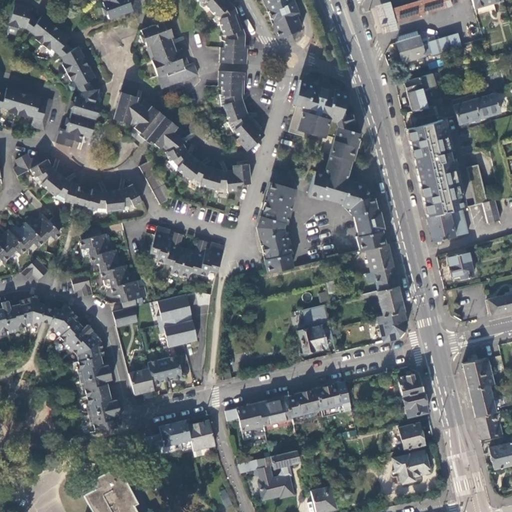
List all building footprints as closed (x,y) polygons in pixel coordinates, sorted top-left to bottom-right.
[(107,14),(108,19),(131,10),(127,0),(102,0),(104,2),(103,2),(104,6),(102,7),(105,15),(107,14)] [(197,0),(200,1),(203,0),(206,1),(206,6),(214,16),(218,16),(220,18),(218,22),(223,33),(226,35),(227,40),(223,42),(223,48),(220,47),(219,62),(245,64),(246,49),(243,48),(244,36),(241,35),(232,10),(234,8),(226,0),(197,0)] [(268,0),(269,2),(277,24),(279,23),(284,36),(293,40),(297,31),(302,29),(297,16),(299,15),(294,3),(293,0),(268,0)] [(395,22),(418,16),(415,3),(423,1),(426,13),(449,7),(447,0),(421,0),(392,8),(395,22)] [(372,6),(380,35),(396,30),(387,1),(372,6)] [(415,3),(418,16),(419,16),(427,14),(426,13),(423,1),(415,3)] [(473,8),(475,15),(494,9),(492,2),(473,8)] [(81,135),(89,137),(96,116),(99,115),(100,111),(98,107),(99,104),(91,102),(92,98),(94,99),(97,90),(103,90),(103,89),(103,88),(91,90),(87,82),(97,77),(93,69),(90,70),(81,54),(84,53),(80,46),(71,50),(64,44),(70,36),(64,31),(62,32),(48,21),(49,19),(43,14),(36,22),(29,16),(32,7),(24,5),(23,7),(14,5),(8,25),(17,28),(18,25),(26,27),(35,36),(33,39),(49,50),(50,48),(61,56),(65,64),(62,65),(70,81),(73,79),(80,91),(78,98),(75,97),(73,101),(71,101),(69,108),(71,109),(65,129),(60,128),(55,143),(70,147),(73,140),(79,142),(81,135)] [(196,76),(192,66),(185,69),(184,66),(187,65),(188,64),(182,49),(177,51),(166,18),(156,21),(157,24),(140,30),(141,34),(139,35),(142,43),(144,42),(161,89),(196,76)] [(396,41),(416,35),(415,31),(398,36),(396,40),(396,41)] [(422,35),(422,33),(416,35),(396,41),(395,42),(398,52),(401,62),(423,55),(423,54),(421,49),(428,47),(426,38),(424,34),(422,35)] [(455,33),(437,38),(441,51),(459,46),(455,33)] [(430,52),(430,55),(441,51),(437,38),(434,39),(433,36),(426,38),(428,47),(430,52)] [(244,87),(245,73),(219,71),(218,86),(221,86),(221,95),(220,95),(221,106),(222,106),(227,121),(227,122),(232,131),(234,131),(239,137),(236,139),(246,150),(263,135),(249,119),(247,120),(245,116),(246,114),(242,101),(238,99),(238,95),(240,93),(241,87),(244,87)] [(433,85),(430,73),(402,82),(410,111),(425,107),(424,104),(420,89),(433,85)] [(360,134),(360,133),(350,131),(348,123),(355,121),(354,116),(353,114),(346,115),(344,107),(347,93),(334,90),(333,92),(322,88),(313,86),(314,84),(299,79),(292,104),(296,105),(288,133),(322,142),(319,151),(329,154),(352,161),(360,134)] [(0,106),(9,109),(8,112),(26,117),(27,115),(33,117),(30,127),(43,131),(53,100),(45,98),(44,100),(14,91),(15,88),(7,86),(4,97),(0,95),(0,106)] [(137,96),(121,92),(113,119),(128,124),(133,128),(129,133),(142,143),(146,138),(164,153),(182,143),(184,142),(180,138),(183,132),(144,100),(139,105),(135,102),(137,96)] [(498,112),(493,93),(472,99),(477,118),(498,112)] [(477,118),(472,99),(451,105),(453,113),(456,124),(477,118)] [(431,113),(429,106),(427,106),(425,107),(410,111),(409,112),(413,126),(434,120),(433,119),(437,117),(435,112),(431,113)] [(413,126),(406,128),(411,150),(425,216),(444,211),(444,213),(460,209),(466,208),(449,141),(443,118),(434,120),(413,126)] [(184,150),(182,143),(164,153),(168,160),(167,161),(175,170),(176,169),(182,175),(195,159),(190,155),(186,156),(184,153),(184,150)] [(30,168),(40,163),(36,157),(30,160),(27,154),(15,160),(18,166),(14,169),(17,176),(30,170),(30,168)] [(352,161),(329,154),(324,174),(347,180),(351,166),(352,161)] [(195,159),(182,175),(189,180),(188,181),(198,187),(199,185),(207,187),(212,169),(207,167),(203,169),(200,168),(200,163),(195,159)] [(47,190),(59,175),(54,171),(58,161),(55,160),(52,167),(51,167),(46,160),(40,163),(30,168),(30,170),(34,176),(32,178),(40,187),(41,186),(47,190)] [(150,160),(139,166),(159,204),(171,198),(150,160)] [(233,171),(235,185),(249,184),(247,165),(233,166),(233,171)] [(481,204),(487,202),(478,166),(467,168),(475,205),(481,204)] [(227,191),(235,190),(235,185),(233,171),(226,171),(224,175),(220,174),(219,171),(212,169),(207,187),(215,190),(215,191),(227,192),(227,191)] [(382,223),(378,209),(376,210),(373,196),(363,185),(347,180),(324,174),(315,171),(308,194),(308,196),(321,200),(322,198),(351,207),(358,236),(356,237),(360,251),(364,250),(364,249),(384,244),(381,231),(383,231),(382,223)] [(72,202),(76,191),(77,186),(70,183),(68,181),(75,176),(73,174),(64,179),(59,175),(47,190),(54,196),(53,197),(63,203),(64,201),(72,204),(72,202)] [(133,206),(141,202),(132,185),(125,188),(124,189),(122,189),(124,181),(121,180),(118,191),(113,191),(114,211),(122,210),(123,211),(134,208),(133,206)] [(114,211),(113,191),(106,192),(101,183),(99,184),(102,192),(99,192),(97,191),(92,190),(90,196),(86,207),(86,208),(94,210),(94,212),(106,214),(106,212),(114,211)] [(290,203),(294,190),(270,183),(257,225),(267,274),(293,268),(289,255),(291,254),(287,232),(285,233),(283,227),(284,224),(286,225),(293,203),(290,203)] [(72,202),(86,207),(90,196),(76,191),(72,202)] [(486,224),(498,221),(493,200),(487,202),(481,204),(486,224)] [(427,222),(431,242),(435,241),(466,234),(460,209),(444,213),(444,211),(425,216),(427,222)] [(57,231),(63,226),(53,216),(48,221),(42,215),(36,221),(32,216),(25,223),(43,241),(46,238),(52,238),(54,240),(60,234),(57,231)] [(37,248),(43,241),(25,223),(19,228),(15,224),(8,230),(26,249),(29,246),(35,246),(37,248)] [(168,238),(170,230),(157,227),(149,252),(154,254),(156,259),(165,262),(172,239),(168,238)] [(98,228),(95,229),(81,232),(83,239),(80,240),(81,249),(84,249),(89,252),(90,256),(115,250),(113,241),(109,242),(106,243),(104,235),(100,236),(98,228)] [(20,255),(26,249),(8,230),(2,236),(0,233),(0,247),(9,256),(12,253),(18,253),(20,255)] [(182,236),(174,233),(172,239),(165,262),(167,265),(169,265),(171,271),(179,273),(186,250),(178,248),(182,236)] [(186,250),(179,273),(187,276),(193,272),(197,274),(198,272),(205,249),(206,243),(198,240),(194,252),(186,250)] [(211,271),(216,272),(224,247),(210,243),(208,250),(205,249),(198,272),(206,274),(206,273),(211,271)] [(389,253),(386,243),(384,244),(364,249),(364,250),(370,272),(372,271),(392,266),(389,253)] [(0,260),(1,261),(2,262),(9,256),(0,247),(0,260)] [(446,257),(466,252),(465,247),(445,253),(446,257)] [(117,258),(115,250),(90,256),(91,265),(94,264),(99,267),(100,271),(125,265),(123,256),(117,258)] [(458,275),(459,278),(472,275),(466,252),(446,257),(445,257),(450,276),(458,275)] [(30,264),(36,270),(41,265),(35,259),(30,264)] [(30,264),(21,273),(27,280),(32,274),(36,270),(30,264)] [(32,274),(38,280),(47,271),(41,265),(36,270),(32,274)] [(110,287),(135,281),(133,272),(127,274),(125,265),(100,271),(102,280),(105,279),(109,282),(110,287)] [(393,273),(392,266),(372,271),(374,282),(380,280),(382,289),(396,286),(393,273)] [(364,273),(366,282),(373,281),(376,291),(382,289),(380,280),(374,282),(372,271),(370,272),(364,273)] [(80,283),(88,281),(86,274),(78,276),(80,283)] [(78,276),(70,278),(73,291),(81,290),(80,283),(78,276)] [(80,283),(81,290),(83,296),(91,294),(88,281),(80,283)] [(137,289),(135,281),(110,287),(112,296),(115,295),(120,298),(123,309),(132,307),(134,307),(136,306),(134,299),(146,296),(144,287),(137,289)] [(399,296),(396,286),(382,289),(376,291),(362,294),(363,298),(376,294),(381,313),(375,314),(375,317),(402,310),(399,296)] [(319,302),(327,301),(326,291),(318,292),(319,302)] [(191,293),(170,298),(174,315),(187,312),(195,310),(191,293)] [(490,316),(511,310),(511,293),(486,300),(490,316)] [(32,297),(18,300),(19,305),(24,327),(30,326),(38,327),(40,321),(44,307),(45,305),(38,302),(39,299),(32,297)] [(174,315),(170,298),(136,306),(134,307),(138,326),(175,317),(174,315)] [(9,307),(8,302),(0,303),(2,309),(7,331),(8,333),(19,331),(18,329),(24,327),(19,305),(9,307)] [(296,331),(302,353),(326,347),(325,343),(332,342),(331,337),(329,329),(323,304),(301,310),(306,329),(296,331)] [(54,310),(49,324),(47,330),(53,332),(58,337),(76,321),(78,318),(68,308),(62,306),(61,309),(54,307),(54,310)] [(49,324),(54,310),(44,307),(40,321),(49,324)] [(112,312),(116,326),(136,322),(132,307),(123,309),(112,312)] [(403,316),(402,310),(375,317),(381,342),(399,338),(406,326),(403,316)] [(189,319),(187,312),(174,315),(175,317),(176,323),(189,319)] [(88,334),(92,330),(87,325),(83,328),(76,321),(58,337),(64,342),(62,344),(69,352),(71,350),(88,334)] [(329,329),(331,337),(339,335),(337,327),(329,329)] [(100,356),(104,355),(100,342),(96,337),(93,340),(88,334),(71,350),(77,355),(78,362),(100,356)] [(79,380),(109,373),(107,365),(102,366),(100,356),(78,362),(79,368),(77,369),(79,380)] [(176,356),(147,363),(148,369),(152,385),(181,378),(180,372),(179,366),(178,366),(176,356)] [(464,376),(467,390),(487,386),(492,384),(485,357),(461,364),(464,376)] [(148,369),(128,373),(133,394),(153,390),(152,385),(148,369)] [(417,372),(396,377),(401,396),(422,391),(418,377),(417,372)] [(106,381),(111,380),(109,373),(79,380),(81,390),(84,390),(85,397),(108,391),(106,381)] [(28,384),(20,382),(18,390),(26,393),(28,384)] [(336,384),(314,389),(319,410),(341,404),(336,384)] [(487,386),(467,390),(471,406),(473,417),(493,412),(487,386)] [(314,389),(293,395),(298,415),(319,410),(314,389)] [(87,415),(118,408),(116,400),(110,401),(108,391),(85,397),(87,403),(85,404),(87,415)] [(423,398),(422,391),(401,396),(406,418),(426,413),(423,402),(424,401),(423,398)] [(286,396),(257,403),(262,425),(291,418),(286,396)] [(243,440),(264,435),(262,425),(257,403),(224,411),(227,422),(238,420),(243,440)] [(92,425),(93,432),(116,426),(114,416),(119,415),(118,408),(87,415),(90,426),(92,425)] [(493,412),(473,417),(476,427),(479,440),(500,434),(497,421),(504,419),(502,411),(495,412),(495,411),(493,412)] [(184,421),(158,427),(159,434),(163,447),(189,440),(186,426),(184,421)] [(214,446),(208,421),(186,426),(189,440),(191,448),(192,451),(208,447),(214,446)] [(403,450),(423,445),(418,423),(397,428),(402,449),(403,450)] [(159,434),(144,438),(146,451),(156,459),(160,455),(181,450),(181,451),(191,448),(189,440),(163,447),(159,434)] [(493,470),(511,464),(511,441),(487,448),(493,470)] [(192,451),(193,458),(210,454),(208,447),(192,451)] [(297,462),(295,450),(237,464),(240,473),(257,468),(260,481),(258,482),(262,500),(279,495),(280,498),(293,494),(288,476),(291,475),(288,465),(297,462)] [(398,470),(400,483),(413,480),(412,476),(428,472),(423,450),(390,458),(394,471),(398,470)] [(135,511),(132,506),(136,504),(117,467),(104,474),(94,479),(99,488),(83,496),(91,511),(135,511)] [(309,491),(314,511),(320,511),(323,511),(323,510),(334,507),(329,486),(309,491)] [(233,505),(228,492),(220,495),(226,508),(233,505)]
